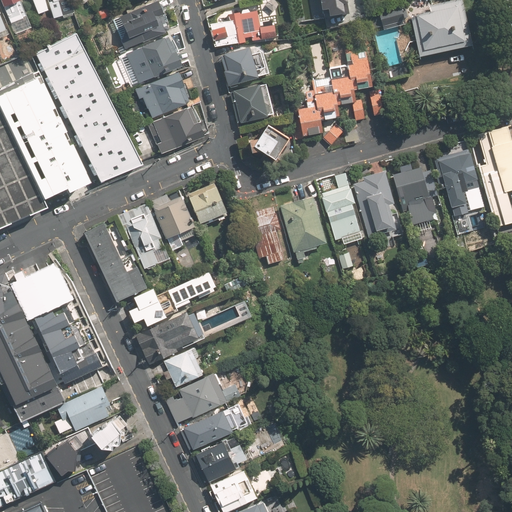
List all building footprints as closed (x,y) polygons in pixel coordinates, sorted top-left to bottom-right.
[(18,0),(1,0),(16,34),(31,28),(18,0)] [(46,0),(30,0),(37,15),(50,10),(46,0)] [(67,0),(48,0),(55,18),(72,13),(67,0)] [(170,0),(148,0),(117,14),(124,31),(119,40),(123,50),(169,30),(160,11),(173,5),(170,0)] [(320,0),(322,9),(329,8),(330,16),(352,12),(350,0),(320,0)] [(410,16),(419,56),(470,45),(460,0),(458,0),(428,7),(430,11),(410,16)] [(211,24),(215,47),(277,37),(275,25),(268,26),(268,21),(259,23),(257,9),(229,14),(230,21),(211,24)] [(0,10),(0,36),(10,32),(0,10)] [(137,160),(75,34),(34,54),(96,180),(137,160)] [(167,34),(131,51),(134,58),(122,63),(132,86),(180,64),(167,34)] [(253,47),(221,54),(229,87),(261,79),(253,47)] [(91,179),(28,51),(0,62),(0,106),(47,201),(91,179)] [(372,81),(368,57),(360,58),(359,53),(350,54),(352,65),(349,66),(351,78),(357,77),(358,84),(372,81)] [(176,72),(135,89),(139,98),(143,97),(151,116),(188,100),(176,72)] [(263,86),(231,91),(236,121),(268,116),(263,86)] [(370,90),(374,116),(388,114),(385,88),(370,90)] [(185,106),(151,121),(164,150),(198,136),(185,106)] [(0,224),(46,203),(0,107),(0,224)] [(289,137),(269,124),(256,146),(276,159),(289,137)] [(337,124),(323,138),(331,146),(345,133),(337,124)] [(511,130),(510,125),(477,135),(486,163),(478,165),(498,228),(511,223),(511,130)] [(455,150),(436,155),(451,208),(467,203),(465,195),(483,190),(470,147),(462,149),(460,143),(453,145),(455,150)] [(422,166),(393,174),(403,209),(408,207),(413,223),(436,217),(422,166)] [(364,181),(353,184),(370,238),(380,235),(379,230),(386,228),(387,234),(399,230),(391,205),(396,203),(386,171),(363,178),(364,181)] [(339,187),(321,193),(336,239),(361,231),(353,204),(356,203),(346,173),(335,176),(339,187)] [(216,183),(188,196),(201,223),(228,211),(216,183)] [(167,194),(151,202),(172,252),(186,246),(184,241),(196,236),(193,228),(198,226),(183,191),(169,197),(167,194)] [(317,245),(327,242),(313,196),(280,206),(297,259),(307,256),(305,252),(318,248),(317,245)] [(147,202),(120,215),(145,269),(169,257),(160,239),(163,237),(147,202)] [(275,205),(246,213),(260,259),(266,257),(268,264),(285,258),(276,228),(282,226),(275,205)] [(107,223),(85,233),(117,301),(149,286),(138,264),(128,269),(107,223)] [(210,289),(211,293),(215,291),(214,287),(217,286),(211,271),(168,290),(176,308),(191,302),(190,298),(210,289)] [(0,275),(0,379),(21,421),(66,401),(59,385),(103,365),(98,351),(78,360),(73,349),(81,345),(76,332),(66,337),(62,326),(71,323),(65,311),(56,315),(52,304),(59,301),(54,288),(46,292),(42,284),(45,281),(41,272),(28,280),(30,285),(16,291),(9,272),(0,275)] [(234,279),(224,284),(229,295),(239,290),(234,279)] [(154,287),(135,297),(139,306),(130,310),(136,322),(144,318),(149,327),(169,317),(154,287)] [(193,307),(136,336),(147,358),(162,351),(165,357),(180,350),(179,348),(206,335),(193,307)] [(191,348),(163,360),(175,386),(203,374),(191,348)] [(221,387),(214,371),(179,388),(184,399),(172,405),(179,420),(238,393),(232,382),(221,387)] [(113,403),(105,385),(58,406),(63,418),(56,421),(60,432),(75,426),(78,433),(113,418),(107,405),(113,403)] [(184,430),(180,432),(189,450),(192,449),(193,450),(234,431),(224,409),(183,428),(184,430)] [(102,448),(114,448),(118,447),(134,441),(125,427),(128,425),(121,415),(113,418),(78,433),(44,447),(57,468),(68,470),(70,464),(78,464),(80,452),(100,443),(102,448)] [(0,470),(20,461),(8,434),(0,437),(0,470)] [(226,441),(196,454),(209,482),(239,468),(226,441)] [(0,507),(53,483),(39,452),(20,461),(0,470),(0,507)] [(242,469),(211,484),(212,488),(208,490),(217,511),(225,511),(255,500),(242,469)] [(45,511),(40,500),(13,511),(45,511)] [(235,511),(268,511),(263,500),(235,511)]
